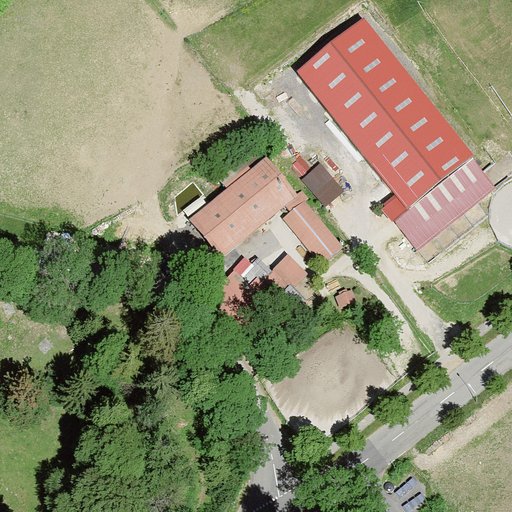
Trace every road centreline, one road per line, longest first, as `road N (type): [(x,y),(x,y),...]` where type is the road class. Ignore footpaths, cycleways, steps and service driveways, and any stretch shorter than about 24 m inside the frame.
road 1 (unclassified): [(277,511),(260,414),(235,363),(198,321),(162,294),(0,248)]
road 2 (tertiary): [(296,511),(511,346)]
